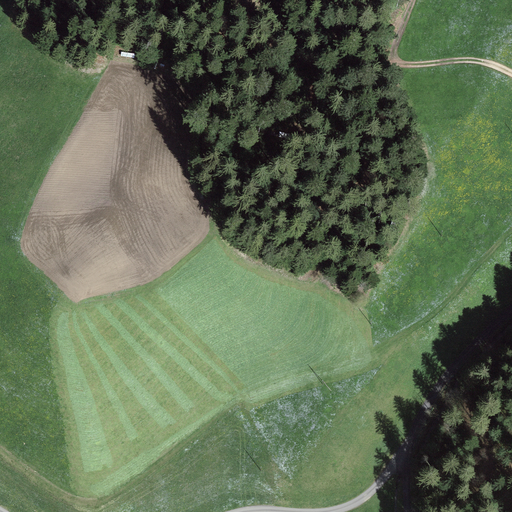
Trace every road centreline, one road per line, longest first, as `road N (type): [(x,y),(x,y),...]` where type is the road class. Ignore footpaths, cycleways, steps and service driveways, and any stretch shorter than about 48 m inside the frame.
road 1 (unclassified): [(408,511),(407,451),(423,409),(511,310)]
road 2 (track): [(392,63),(471,59),(511,73)]
